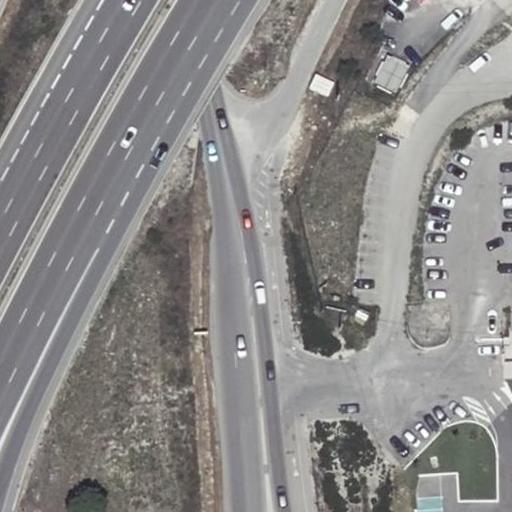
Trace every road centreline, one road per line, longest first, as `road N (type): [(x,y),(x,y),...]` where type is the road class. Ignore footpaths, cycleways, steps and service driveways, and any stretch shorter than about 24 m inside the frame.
road 1 (motorway): [(0,472),(112,222),(234,0)]
road 2 (motorway): [(0,378),(199,0)]
road 3 (secondary): [(291,511),(258,264),(223,144)]
road 4 (secondary): [(223,144),(243,511)]
road 5 (motorway): [(125,0),(0,215)]
road 6 (unclassified): [(223,144),(282,98),(334,0)]
road 7 (secondary): [(191,0),(223,144)]
